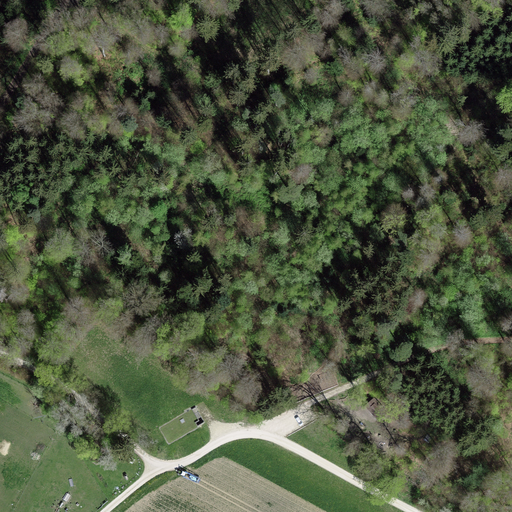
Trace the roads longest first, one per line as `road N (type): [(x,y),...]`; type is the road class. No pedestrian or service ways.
road 1 (track): [(43,41),(215,92),(247,85),(382,0)]
road 2 (track): [(254,427),(410,357),(511,339)]
road 3 (track): [(0,354),(54,381),(156,467)]
road 4 (track): [(415,511),(254,427)]
road 5 (track): [(0,106),(62,0)]
